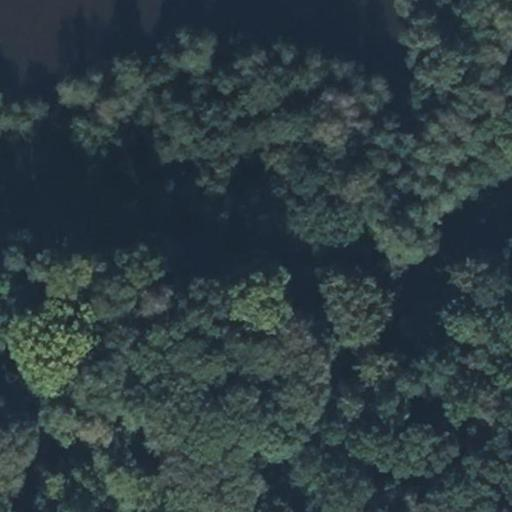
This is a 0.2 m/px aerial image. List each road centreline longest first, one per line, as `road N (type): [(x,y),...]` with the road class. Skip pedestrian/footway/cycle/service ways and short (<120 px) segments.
road 1 (track): [(388,334),(244,511)]
road 2 (track): [(470,244),(388,334)]
